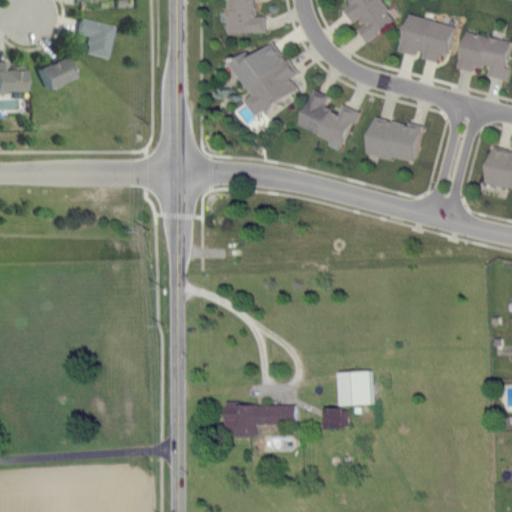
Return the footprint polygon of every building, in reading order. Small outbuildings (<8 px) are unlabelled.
[(230,33),(269,31),(268,15),(259,16),(257,0),(228,0),(229,10),(222,10),(223,21),(229,21),(230,33)] [(369,42),(400,19),(385,0),(351,0),(353,2),(345,9),(355,22),(362,17),(367,23),(359,29),(369,42)] [(460,26),(411,12),(400,49),(420,55),(420,56),(439,61),(442,51),(452,54),(460,26)] [(114,25),(80,18),(77,33),(88,35),(84,52),(108,57),(114,25)] [(511,54),(511,40),(469,30),(460,67),(475,70),(476,66),(489,69),(487,74),(507,79),(511,54)] [(253,95),(246,100),(256,115),(265,109),(268,113),(302,89),(294,77),(299,73),(277,41),(254,57),(249,49),(231,63),(253,95)] [(76,76),(67,56),(36,69),(46,90),(76,76)] [(25,65),(7,66),(7,61),(0,61),(0,91),(26,91),(25,65)] [(360,110),(344,104),(341,111),(326,105),(330,95),(315,89),(301,125),(333,138),(331,144),(344,149),(360,110)] [(419,162),(427,126),(378,115),(370,151),(419,162)] [(511,186),(511,148),(495,146),(489,183),(511,186)] [(342,404),(342,371),(375,371),(376,403),(342,404)] [(228,399),(229,417),(226,417),(226,434),(259,433),(259,422),(299,421),(299,401),(243,402),(243,399),(228,399)] [(326,427),(325,407),(352,406),(352,427),(326,427)]
